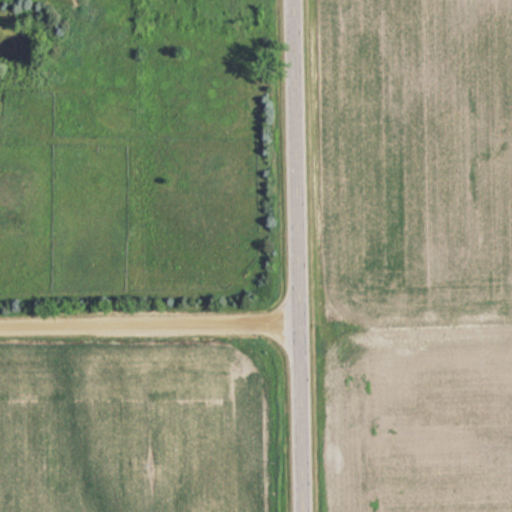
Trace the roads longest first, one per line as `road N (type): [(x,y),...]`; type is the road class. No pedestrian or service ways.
road 1 (residential): [(306,511),(295,0)]
road 2 (residential): [(0,335),(302,332)]
